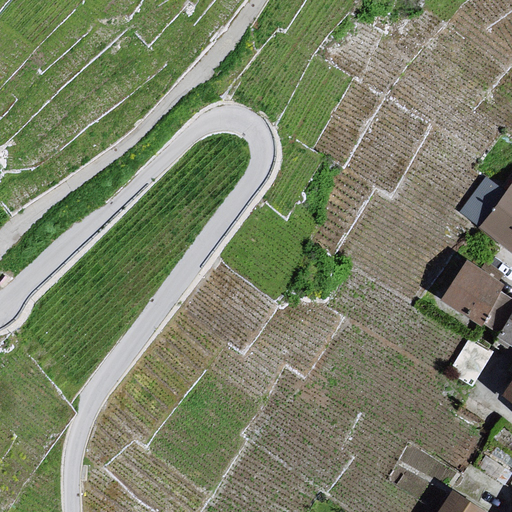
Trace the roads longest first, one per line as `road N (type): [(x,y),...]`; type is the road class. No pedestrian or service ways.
road 1 (unclassified): [(72,511),(71,461),(86,414),(258,168),(256,133),(241,120),(201,126),(0,308)]
road 2 (track): [(256,0),(144,128),(0,247)]
